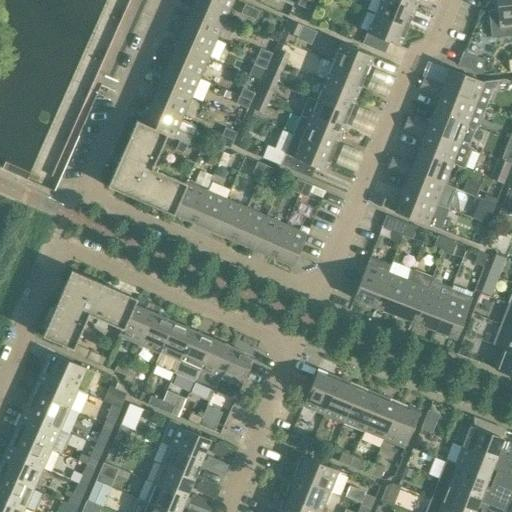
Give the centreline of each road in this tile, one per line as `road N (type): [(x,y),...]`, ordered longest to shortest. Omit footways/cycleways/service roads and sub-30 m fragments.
road 1 (residential): [(166,0),(81,187),(315,293),(411,70),(454,0)]
road 2 (residential): [(225,511),(291,356),(51,251),(0,370)]
